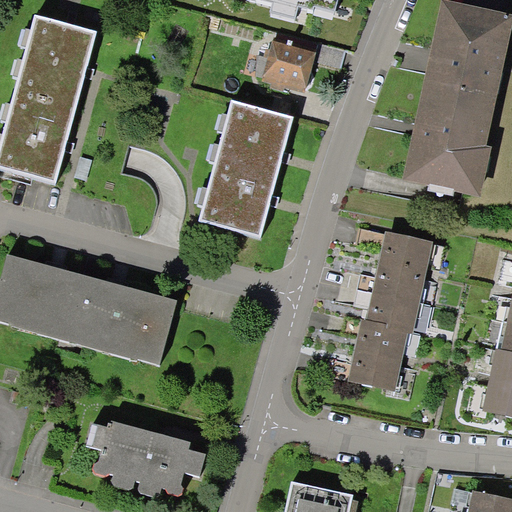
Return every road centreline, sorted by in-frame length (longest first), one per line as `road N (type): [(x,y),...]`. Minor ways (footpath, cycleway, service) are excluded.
road 1 (residential): [(299,294),(405,0)]
road 2 (residential): [(0,217),(299,294)]
road 3 (residential): [(261,423),(511,459)]
road 4 (residential): [(261,423),(299,294)]
